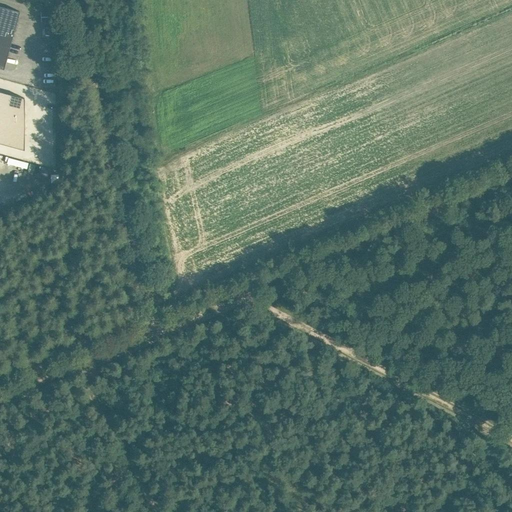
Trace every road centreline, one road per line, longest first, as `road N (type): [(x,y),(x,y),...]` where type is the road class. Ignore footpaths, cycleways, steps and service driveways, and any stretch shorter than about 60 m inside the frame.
road 1 (track): [(153,331),(78,0)]
road 2 (track): [(255,289),(511,177)]
road 3 (track): [(274,298),(511,428)]
